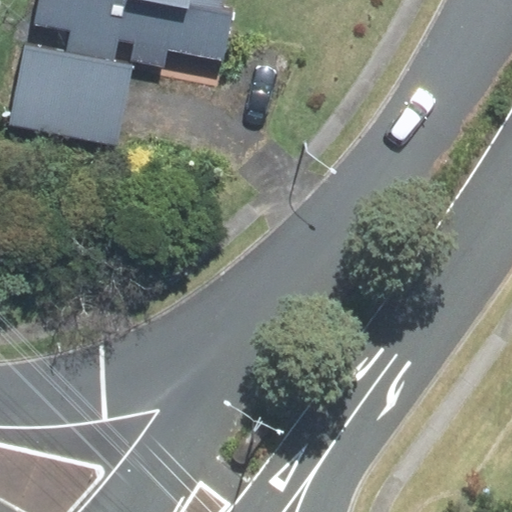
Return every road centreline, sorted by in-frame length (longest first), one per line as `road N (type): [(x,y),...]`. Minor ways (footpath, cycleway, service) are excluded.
road 1 (tertiary): [(292,293),(412,143),(495,0)]
road 2 (primary): [(0,390),(108,378),(292,293)]
road 3 (tertiary): [(149,511),(168,463),(292,293)]
road 4 (tertiary): [(397,351),(263,511)]
road 5 (tertiary): [(511,213),(397,351)]
road 6 (primary): [(397,351),(333,511)]
